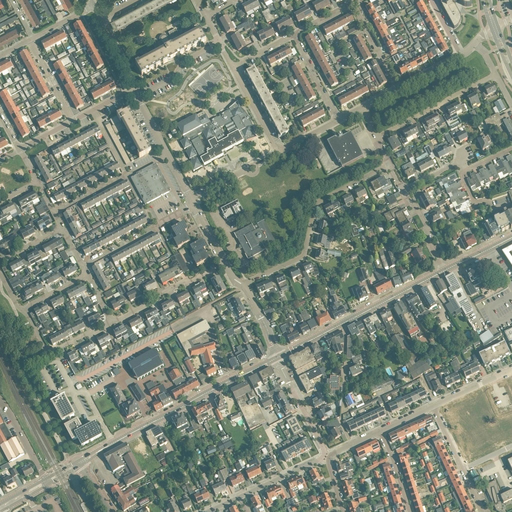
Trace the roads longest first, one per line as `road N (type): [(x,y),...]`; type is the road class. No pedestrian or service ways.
road 1 (residential): [(242,287),(303,255),(316,203),(388,164)]
road 2 (residential): [(277,357),(323,455),(238,497)]
road 3 (secondary): [(104,447),(277,357)]
road 4 (secondary): [(277,357),(443,271)]
road 5 (residential): [(374,138),(496,74)]
road 6 (residential): [(81,264),(193,204)]
road 7 (residential): [(53,212),(166,154)]
road 8 (residential): [(111,321),(225,267)]
